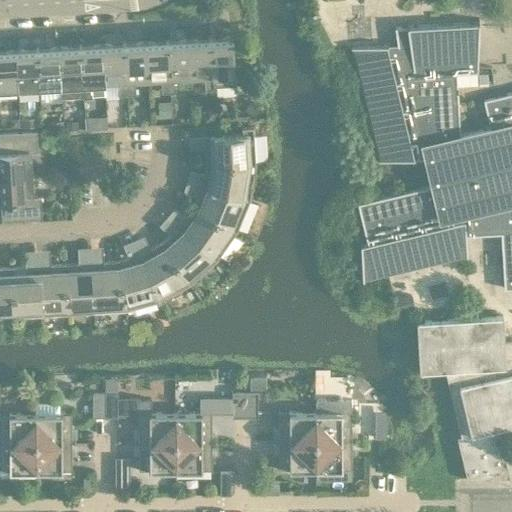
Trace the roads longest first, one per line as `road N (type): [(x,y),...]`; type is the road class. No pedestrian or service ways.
road 1 (residential): [(0,236),(86,229),(137,212),(167,167),(167,125)]
road 2 (residential): [(245,503),(410,503)]
road 3 (residential): [(104,503),(245,503)]
